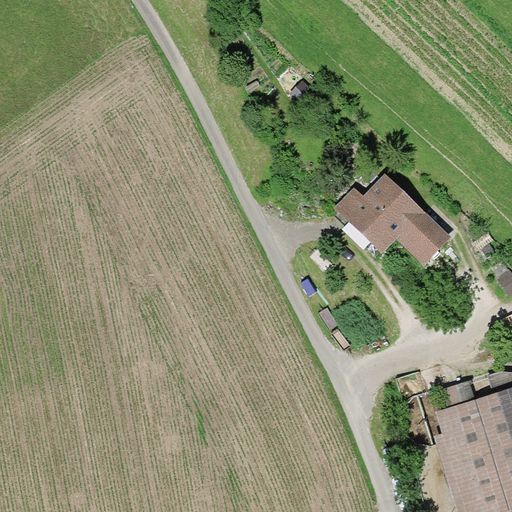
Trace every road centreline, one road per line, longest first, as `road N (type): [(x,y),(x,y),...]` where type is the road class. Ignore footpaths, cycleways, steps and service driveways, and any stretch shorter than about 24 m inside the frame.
road 1 (track): [(388,511),(349,403),(132,0)]
road 2 (track): [(343,391),(511,315)]
